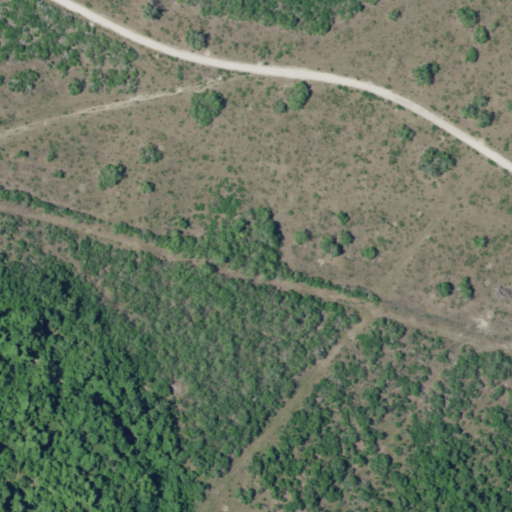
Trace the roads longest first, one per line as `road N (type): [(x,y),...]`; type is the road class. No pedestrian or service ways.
road 1 (track): [(0,181),(206,155),(381,245),(511,287)]
road 2 (track): [(511,169),(381,106),(364,84),(152,50),(61,0)]
road 3 (track): [(247,68),(0,134)]
road 4 (track): [(477,0),(381,106)]
